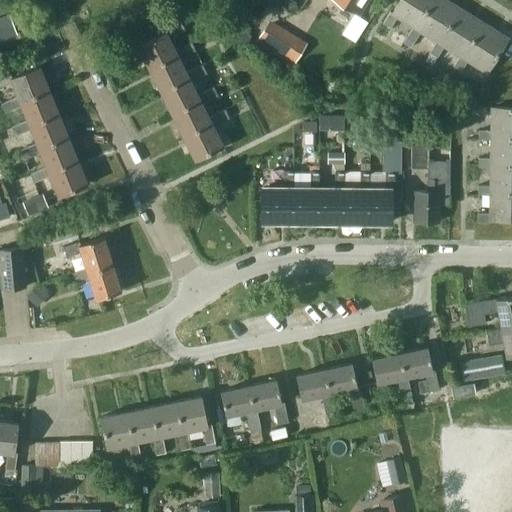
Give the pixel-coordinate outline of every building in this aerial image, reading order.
[(338,0),(359,14),(368,0),(338,0)] [(484,71),(507,33),(451,0),(393,0),(382,20),(403,32),(402,33),(436,53),(441,45),(484,71)] [(0,40),(17,34),(9,13),(0,16),(0,40)] [(261,40),(287,56),(299,38),(272,21),(261,40)] [(131,41),(188,162),(220,147),(163,26),(131,41)] [(240,47),(252,40),(245,28),(233,34),(240,47)] [(51,197),(82,185),(36,61),(0,73),(0,89),(10,86),(51,197)] [(322,128),(346,127),(345,113),(321,114),(322,128)] [(302,131),(316,131),(316,121),(302,121),(302,131)] [(383,126),(382,170),(385,171),(394,171),(398,171),(400,171),(401,126),(383,126)] [(420,187),(420,221),(439,221),(439,203),(450,203),(450,144),(412,144),(412,166),(427,166),(427,187),(420,187)] [(332,163),(334,170),(344,170),(344,152),(328,152),(328,163),(332,163)] [(287,220),(287,188),(293,188),(293,170),(284,170),(284,188),(261,187),(261,220),(287,220)] [(313,221),(313,188),(318,188),(319,170),(309,170),(309,188),(293,188),(287,188),(287,220),(313,221)] [(338,221),(338,188),(344,188),(344,170),(334,170),(334,188),(318,188),(313,188),(313,221),(338,221)] [(364,221),(364,188),(369,188),(369,170),(359,170),(359,188),(344,188),(338,188),(338,221),(364,221)] [(511,170),(493,171),(493,197),(511,197),(511,170)] [(390,221),(390,189),(394,189),(394,171),(385,171),(385,189),(369,188),(364,188),(364,221),(390,221)] [(511,197),(493,197),(492,227),(511,227),(511,197)] [(105,233),(79,237),(77,224),(54,228),(56,242),(64,241),(66,253),(78,251),(86,297),(115,292),(105,233)] [(22,248),(0,249),(0,275),(1,290),(25,288),(22,248)] [(496,283),(494,326),(511,326),(511,296),(511,297),(511,283),(496,283)] [(37,306),(48,294),(37,284),(26,296),(37,306)] [(511,326),(494,326),(493,355),(511,355),(511,326)] [(364,356),(370,383),(419,373),(423,391),(439,388),(430,342),(364,356)] [(460,364),(463,381),(504,373),(501,356),(460,364)] [(289,372),(294,399),(359,385),(353,359),(289,372)] [(277,375),(214,389),(220,415),(283,401),(277,375)] [(475,394),(473,383),(452,387),(453,398),(475,394)] [(99,447),(212,424),(205,391),(92,414),(99,447)] [(65,395),(39,396),(39,429),(65,429),(65,437),(79,437),(78,413),(65,413),(65,395)] [(0,430),(14,430),(13,396),(0,396),(0,430)] [(39,396),(13,396),(14,430),(30,430),(31,447),(40,447),(39,429),(39,396)] [(232,424),(258,422),(257,410),(231,412),(232,424)] [(58,465),(58,462),(58,441),(46,442),(47,465),(58,465)] [(58,462),(70,462),(69,441),(58,441),(58,462)] [(70,462),(80,462),(80,441),(69,441),(70,462)] [(80,441),(80,462),(92,462),(92,441),(80,441)] [(35,465),(47,465),(46,442),(35,465)] [(385,461),(391,484),(406,481),(400,457),(385,461)] [(34,490),(41,491),(42,466),(21,465),(20,494),(34,494),(34,490)] [(203,473),(204,497),(220,496),(218,472),(203,473)] [(296,495),(296,511),(312,511),(312,494),(296,495)] [(402,511),(399,495),(384,498),(387,508),(370,511),(402,511)] [(0,496),(0,511),(20,511),(20,496),(0,496)]
